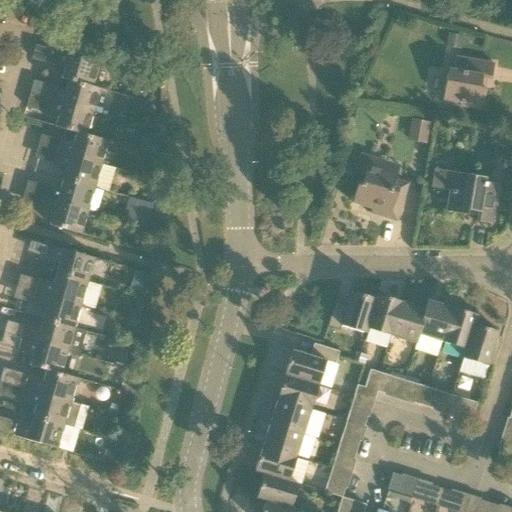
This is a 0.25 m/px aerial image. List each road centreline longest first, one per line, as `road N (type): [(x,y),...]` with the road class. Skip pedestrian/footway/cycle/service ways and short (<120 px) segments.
road 1 (residential): [(241,266),(226,0)]
road 2 (residential): [(241,266),(499,266)]
road 3 (residential): [(188,511),(186,490),(241,266)]
road 4 (residential): [(374,455),(376,427),(388,417),(481,446)]
road 5 (residential): [(0,151),(24,42),(0,35)]
road 6 (residential): [(101,511),(107,488),(0,458)]
